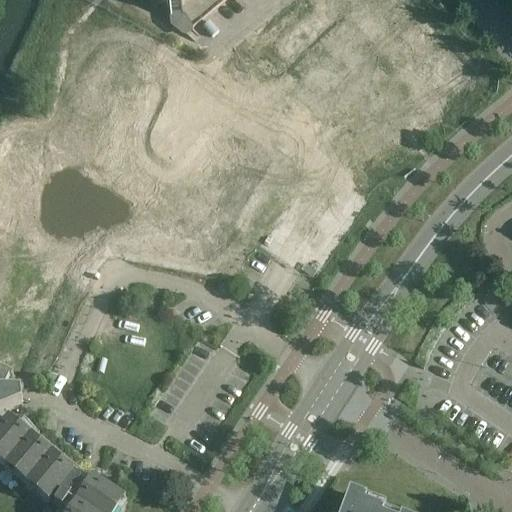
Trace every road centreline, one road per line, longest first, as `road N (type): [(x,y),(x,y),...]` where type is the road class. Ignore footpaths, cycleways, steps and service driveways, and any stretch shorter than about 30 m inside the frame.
road 1 (tertiary): [(333,383),(441,224),(511,157)]
road 2 (residential): [(507,502),(333,383)]
road 3 (tertiary): [(249,511),(333,383)]
